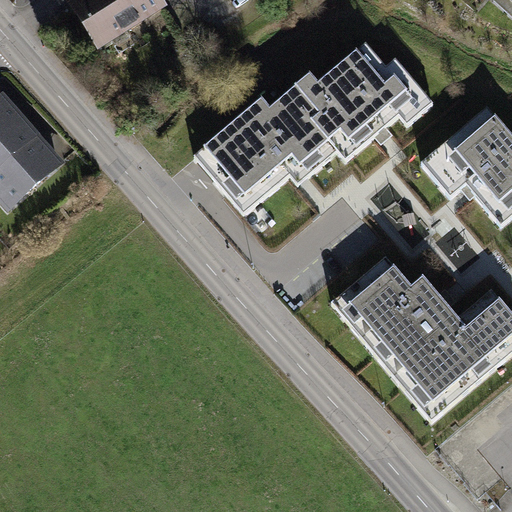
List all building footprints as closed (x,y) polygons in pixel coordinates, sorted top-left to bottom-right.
[(161,7),(156,0),(86,0),(74,8),(98,46),(110,39),(115,47),(130,38),(125,29),(161,7)] [(310,78),(285,99),(334,157),(365,131),(373,141),(425,97),(395,63),(386,71),(366,47),(318,88),(310,78)] [(261,103),(194,159),(233,205),(247,193),(257,206),(300,170),(308,179),(334,157),(285,99),(269,112),(261,103)] [(0,141),(20,123),(2,102),(0,103),(0,141)] [(504,201),(511,210),(511,140),(487,111),(421,166),(438,185),(453,172),(489,214),(504,201)] [(0,179),(39,145),(34,138),(28,144),(18,133),(24,127),(20,123),(0,141),(0,179)] [(21,199),(58,166),(39,145),(0,179),(0,195),(10,187),(21,199)] [(386,260),(344,296),(362,317),(350,328),(418,408),(430,398),(443,414),(511,356),(511,353),(503,343),(511,335),(511,317),(491,293),(458,322),(423,281),(411,291),(386,260)]
